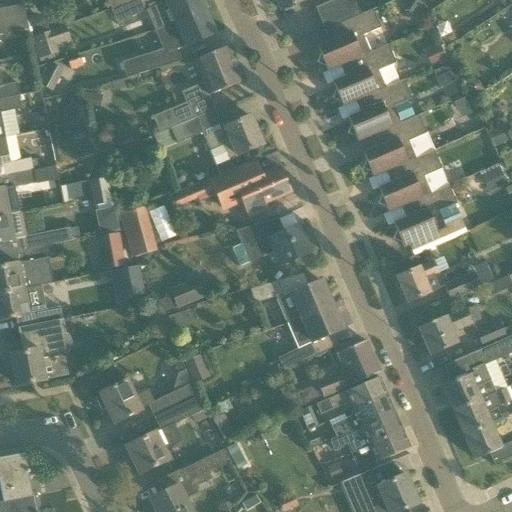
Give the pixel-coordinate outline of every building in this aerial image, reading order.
[(155,31),(158,30),(162,28),(175,23),(204,10),(199,0),(163,0),(157,3),(155,0),(131,0),(111,8),(112,9),(118,23),(131,17),(146,11),(155,31)] [(276,0),(281,11),(305,0),(304,0),(276,0)] [(414,0),(407,0),(402,8),(414,17),(422,5),(414,0)] [(0,23),(26,18),(23,5),(0,9),(0,23)] [(169,54),(172,53),(215,34),(204,10),(175,23),(162,28),(158,30),(169,54)] [(372,10),(325,31),(330,43),(317,48),(320,54),(316,63),(325,67),(327,72),(340,66),(370,53),(363,36),(380,28),(372,10)] [(28,28),(28,30),(30,38),(50,31),(41,14),(27,21),(26,21),(28,28)] [(26,21),(26,18),(0,23),(0,35),(18,32),(28,30),(28,28),(26,21)] [(31,42),(37,60),(39,59),(53,54),(58,53),(56,47),(70,43),(65,28),(50,31),(30,38),(31,40),(31,42)] [(388,45),(370,53),(340,66),(345,78),(332,84),(335,90),(331,98),(340,102),(342,107),(355,102),(385,88),(399,82),(391,65),(395,64),(388,45)] [(425,53),(431,67),(446,60),(439,46),(425,53)] [(191,89),(195,99),(207,95),(208,96),(222,90),(241,82),(226,47),(194,61),(196,65),(201,77),(204,84),(191,89)] [(132,76),(163,67),(159,52),(128,60),(121,62),(125,78),(132,76)] [(443,67),(442,68),(433,72),(440,88),(445,86),(454,82),(450,71),(448,68),(444,70),(443,67)] [(385,88),(355,102),(360,114),(347,119),(350,125),(347,134),(355,137),(357,142),(370,137),(413,118),(406,101),(411,99),(403,81),(399,82),(385,88)] [(0,100),(18,97),(18,96),(19,96),(17,83),(1,87),(0,82),(0,100)] [(483,90),(479,84),(471,82),(465,86),(472,97),(483,90)] [(102,96),(83,92),(81,108),(99,111),(102,96)] [(0,100),(0,138),(4,138),(0,117),(0,113),(21,109),(18,97),(0,100)] [(463,97),(452,102),(456,110),(467,104),(463,97)] [(185,104),(152,117),(158,133),(192,120),(185,104)] [(46,111),(31,114),(34,129),(48,127),(46,111)] [(221,129),(220,126),(201,134),(202,137),(209,151),(222,145),(229,160),(236,157),(262,145),(250,116),(221,129)] [(373,177),(385,172),(415,159),(433,151),(418,116),(413,118),(370,137),(375,149),(363,154),(365,160),(362,169),(370,173),(373,177)] [(158,133),(154,135),(160,151),(165,149),(201,134),(195,118),(192,120),(158,133)] [(494,148),(509,140),(502,126),(487,134),(494,148)] [(0,177),(33,171),(31,160),(0,165),(0,157),(8,156),(4,138),(0,138),(0,177)] [(386,208),(388,213),(400,207),(430,194),(423,177),(441,170),(433,151),(415,159),(385,172),(390,184),(378,189),(380,196),(377,204),(386,208)] [(267,211),(265,204),(290,193),(282,176),(284,176),(282,170),(280,171),(279,168),(262,175),(256,161),(168,196),(173,207),(213,191),(221,211),(241,203),(247,219),(267,211)] [(219,175),(232,169),(229,162),(216,168),(219,175)] [(507,185),(507,184),(498,168),(485,174),(493,192),(507,185)] [(0,216),(8,215),(3,189),(35,183),(33,171),(0,177),(0,216)] [(107,178),(88,181),(93,207),(112,203),(107,178)] [(69,185),(60,187),(63,205),(72,203),(71,200),(71,199),(82,197),(80,183),(69,185)] [(430,194),(400,207),(405,219),(393,225),(395,231),(392,239),(401,243),(403,248),(408,245),(411,251),(424,245),(463,228),(453,206),(456,205),(448,187),(430,194)] [(130,258),(156,251),(145,208),(119,215),(130,258)] [(0,254),(48,245),(54,244),(71,241),(69,229),(26,237),(21,212),(19,212),(8,215),(0,216),(0,254)] [(274,252),(275,254),(280,266),(309,254),(297,226),(269,237),(263,224),(235,232),(241,245),(232,249),(239,267),(274,252)] [(101,273),(123,269),(116,236),(95,240),(101,273)] [(0,254),(0,265),(0,267),(0,294),(39,287),(34,261),(50,258),(48,245),(0,254)] [(418,269),(418,268),(396,278),(407,303),(439,289),(434,275),(438,274),(433,262),(418,269)] [(476,288),(494,280),(486,263),(466,272),(468,275),(443,286),(450,301),(469,292),(469,291),(476,288)] [(116,301),(144,295),(138,267),(110,273),(116,301)] [(292,322),(331,305),(321,281),(308,287),(302,274),(250,290),(254,303),(274,297),(286,324),(292,322)] [(177,309),(194,302),(205,297),(197,278),(169,290),(177,309)] [(33,314),(35,325),(35,326),(62,320),(60,307),(44,310),(39,287),(0,294),(0,320),(27,316),(27,315),(33,314)] [(292,322),(286,324),(297,350),(277,358),(283,372),(309,359),(303,347),(342,330),(331,305),(292,322)] [(452,333),(472,325),(480,321),(474,307),(472,308),(472,307),(461,312),(445,318),(445,317),(417,328),(429,356),(457,344),(452,333)] [(177,314),(165,317),(169,330),(181,326),(177,314)] [(16,386),(45,381),(68,376),(64,359),(59,334),(64,333),(62,320),(35,326),(35,325),(18,329),(20,340),(19,340),(22,353),(10,356),(16,386)] [(482,349),(507,338),(501,324),(476,335),(482,349)] [(495,394),(495,393),(490,381),(484,366),(511,353),(511,336),(507,338),(482,349),(482,350),(465,357),(472,373),(442,386),(453,411),(495,394)] [(322,397),(322,398),(352,385),(377,375),(379,373),(365,341),(361,343),(336,354),(344,373),(317,385),(297,393),(302,406),(322,397)] [(193,382),(211,374),(202,353),(184,361),(193,382)] [(350,402),(354,410),(386,397),(378,378),(328,400),(327,399),(315,404),(320,415),(332,410),(350,402)] [(140,409),(147,406),(153,418),(196,396),(190,385),(154,402),(148,391),(134,398),(126,381),(99,394),(100,397),(96,401),(101,410),(106,409),(113,424),(140,411),(140,409)] [(490,424),(485,413),(511,401),(506,389),(495,393),(495,394),(453,411),(464,436),(490,424)] [(159,430),(155,432),(124,447),(138,475),(168,461),(161,446),(185,434),(180,423),(191,418),(193,422),(198,423),(207,419),(196,396),(153,418),(159,430)] [(331,426),(332,428),(336,437),(329,440),(330,441),(394,414),(386,397),(354,410),(348,419),(331,426)] [(330,441),(330,442),(334,451),(348,446),(350,453),(401,431),(394,414),(330,441)] [(511,441),(500,447),(490,424),(464,436),(474,460),(488,454),(493,465),(511,457),(511,441)] [(229,438),(224,429),(217,433),(222,442),(229,438)] [(401,431),(350,453),(358,471),(409,449),(401,431)] [(319,438),(308,443),(311,449),(322,444),(319,438)] [(184,482),(162,493),(150,499),(155,511),(189,511),(186,504),(183,497),(198,490),(196,487),(193,480),(208,473),(230,462),(224,450),(179,472),(184,482)] [(32,497),(24,454),(0,458),(0,483),(4,503),(32,497)] [(344,479),(336,463),(326,468),(334,484),(344,479)] [(382,502),(386,511),(400,511),(418,505),(405,475),(386,483),(376,487),(370,472),(348,481),(361,511),(382,502)] [(0,511),(35,511),(32,497),(4,503),(0,504),(0,511)] [(220,506),(222,511),(229,511),(234,510),(231,501),(220,506)]
